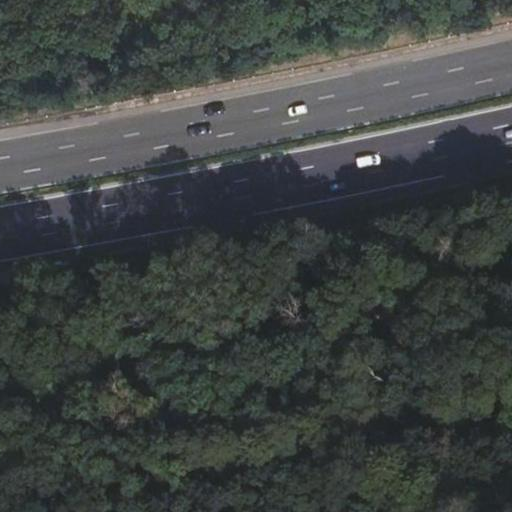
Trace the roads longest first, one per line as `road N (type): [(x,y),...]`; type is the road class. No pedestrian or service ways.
road 1 (motorway): [(0,231),(511,133)]
road 2 (motorway): [(511,65),(0,163)]
road 3 (track): [(511,419),(0,496)]
